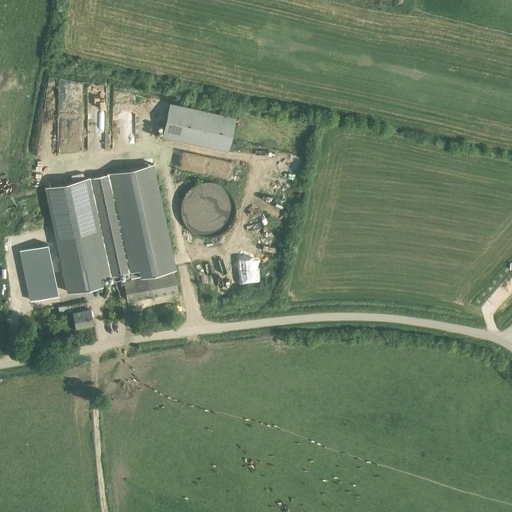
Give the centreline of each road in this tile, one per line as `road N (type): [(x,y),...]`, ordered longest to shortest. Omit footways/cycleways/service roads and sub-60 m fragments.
road 1 (unclassified): [(0,364),(293,318),(386,318),(505,340)]
road 2 (track): [(103,511),(89,349)]
